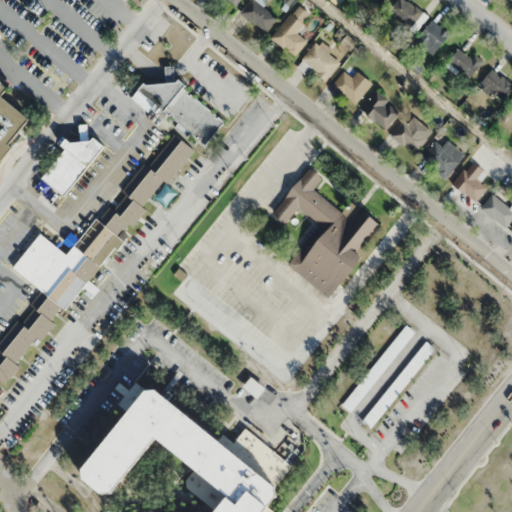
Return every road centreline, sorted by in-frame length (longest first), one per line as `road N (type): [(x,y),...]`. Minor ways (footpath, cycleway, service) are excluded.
road 1 (tertiary): [(171,0),(511,283)]
road 2 (tertiary): [(511,394),(418,511)]
